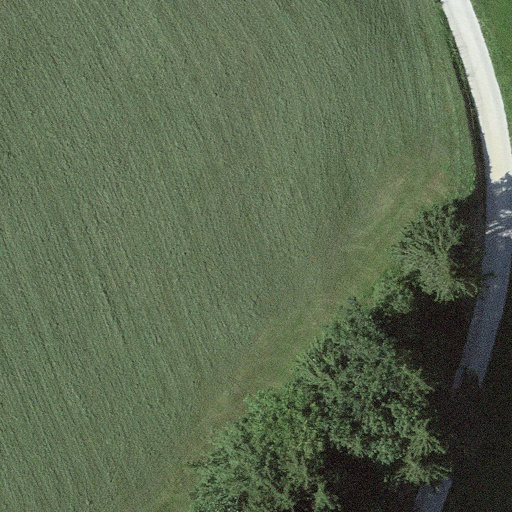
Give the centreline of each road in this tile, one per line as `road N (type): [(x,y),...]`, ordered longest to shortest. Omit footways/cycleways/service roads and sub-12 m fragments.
road 1 (unclassified): [(388,511),(511,186)]
road 2 (unclassified): [(511,130),(491,0)]
